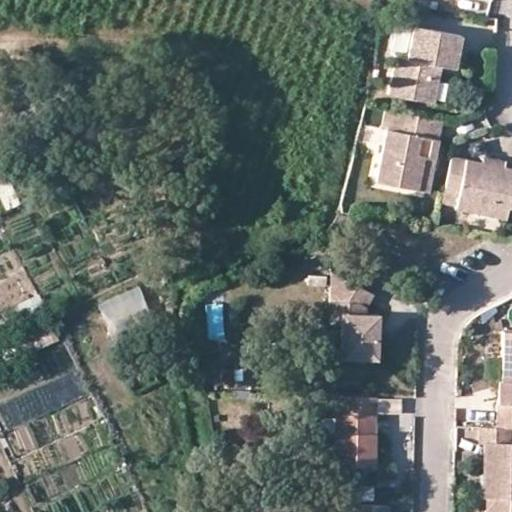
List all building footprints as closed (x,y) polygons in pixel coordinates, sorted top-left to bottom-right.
[(442,75),(430,73),(433,60),(445,63),(457,65),(464,32),(416,22),(409,53),(399,52),(390,90),(437,100),(442,75)] [(405,27),(395,24),(389,49),(400,51),(405,27)] [(433,60),(430,73),(442,75),(445,63),(433,60)] [(29,155),(53,145),(24,78),(1,88),(29,155)] [(388,129),(391,129),(394,108),(386,106),(382,128),(388,129)] [(380,180),(430,189),(443,117),(394,108),(391,129),(388,129),(380,180)] [(460,188),(466,157),(453,154),(445,185),(441,204),(456,207),(460,188)] [(482,155),(481,159),(504,164),(505,160),(482,155)] [(511,165),(466,157),(460,188),(456,207),(506,217),(509,205),(511,205),(511,165)] [(0,183),(0,198),(5,208),(18,202),(6,180),(0,183)] [(339,355),(376,356),(377,312),(362,311),(362,287),(330,270),(329,320),(340,321),(339,355)] [(45,310),(38,295),(18,305),(25,320),(45,310)] [(51,329),(22,343),(27,354),(57,341),(51,329)] [(511,329),(502,329),(502,379),(497,380),(497,385),(504,385),(504,397),(502,401),(499,405),(496,406),(495,425),(509,426),(511,426),(511,329)] [(219,382),(240,383),(240,369),(220,368),(219,382)] [(504,385),(497,385),(496,406),(499,405),(502,401),(504,397),(504,385)] [(334,462),(374,463),(376,394),(347,394),(346,411),(336,411),(334,462)] [(481,496),(511,498),(511,443),(508,443),(509,426),(495,425),(478,425),(478,442),(484,443),(481,496)] [(389,511),(390,503),(358,502),(357,511),(389,511)]
